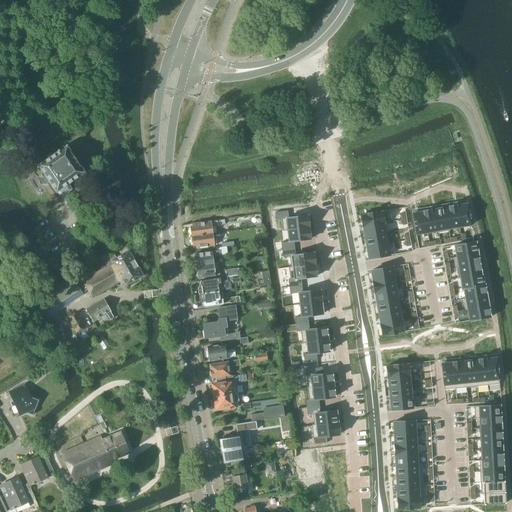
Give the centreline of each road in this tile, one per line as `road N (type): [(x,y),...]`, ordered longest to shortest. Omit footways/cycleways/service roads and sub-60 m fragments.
road 1 (tertiary): [(212,511),(163,208)]
road 2 (residential): [(329,271),(356,511)]
road 3 (residential): [(352,267),(374,418)]
road 4 (tertiary): [(167,59),(154,142),(163,208)]
road 5 (residential): [(436,327),(424,255),(352,267)]
road 6 (tertiary): [(163,208),(187,66)]
